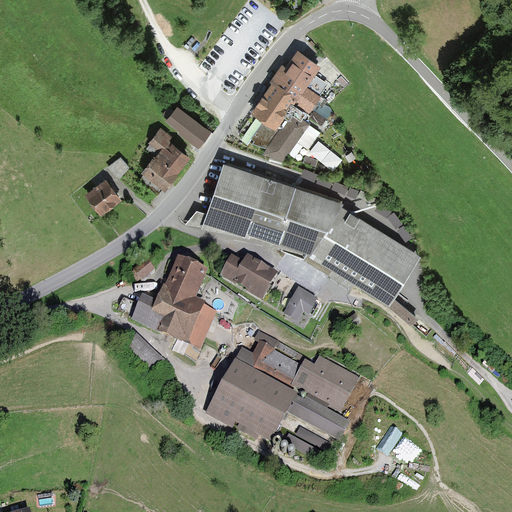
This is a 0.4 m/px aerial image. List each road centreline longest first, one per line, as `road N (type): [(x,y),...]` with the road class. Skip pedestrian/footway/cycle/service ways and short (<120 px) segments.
road 1 (tertiary): [(353,12),(328,13),(292,34),(150,222),(0,309)]
road 2 (tertiary): [(353,12),(399,45),(511,166)]
road 3 (unknown): [(150,222),(303,253)]
